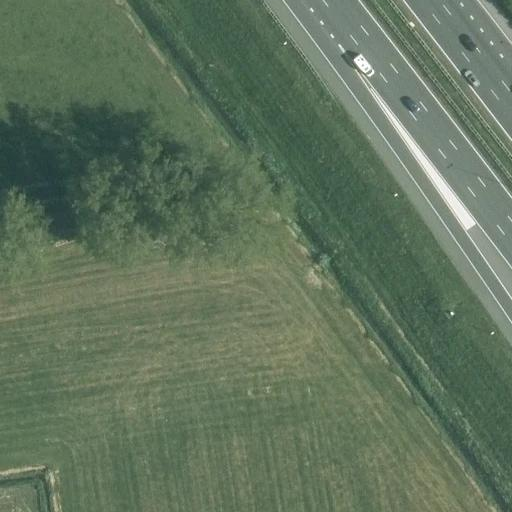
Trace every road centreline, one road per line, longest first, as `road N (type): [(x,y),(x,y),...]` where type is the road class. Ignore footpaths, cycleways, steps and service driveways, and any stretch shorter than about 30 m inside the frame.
road 1 (motorway): [(355,31),(453,226),(511,312)]
road 2 (motorway): [(355,31),(511,236)]
road 3 (unclassified): [(0,227),(232,191)]
